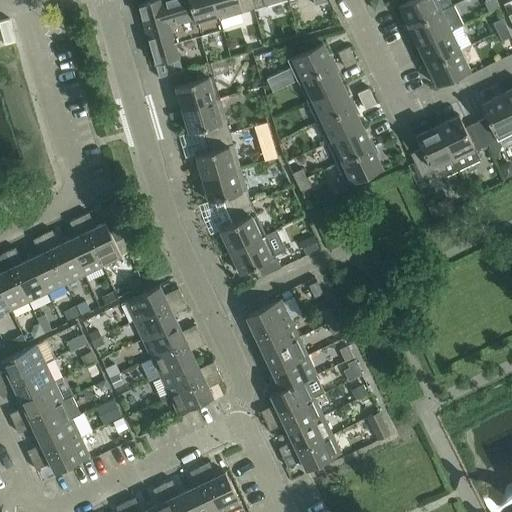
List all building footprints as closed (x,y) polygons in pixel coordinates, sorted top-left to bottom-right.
[(200,36),(189,0),(153,0),(138,5),(155,65),(179,58),(174,43),(200,36)] [(213,0),(189,0),(200,36),(223,29),(220,19),(219,20),(213,0)] [(213,0),(219,20),(220,19),(254,10),(250,0),(213,0)] [(250,0),(254,10),(286,0),(250,0)] [(378,0),(371,0),(369,1),(374,12),(384,7),(381,1),(378,0)] [(410,0),(398,6),(408,27),(441,11),(436,0),(410,0)] [(441,11),(408,27),(418,46),(451,30),(441,11)] [(493,23),(497,32),(507,27),(502,18),(493,23)] [(507,27),(497,32),(501,41),(511,36),(507,27)] [(451,30),(418,46),(427,66),(460,50),(451,30)] [(287,59),(297,81),(333,64),(323,42),(287,59)] [(337,52),(341,60),(353,54),(349,47),(337,52)] [(460,50),(427,66),(437,86),(470,70),(460,50)] [(353,54),(341,60),(345,68),(356,62),(353,54)] [(213,75),(228,70),(225,59),(209,63),(213,75)] [(175,86),(182,109),(220,98),(213,75),(209,63),(185,70),(189,82),(175,86)] [(333,64),(297,81),(307,102),(343,85),(333,64)] [(343,85),(307,102),(317,122),(353,105),(343,85)] [(357,93),(361,101),(372,96),(368,88),(357,93)] [(511,89),(502,94),(511,115),(511,89)] [(486,117),(476,123),(486,145),(511,133),(511,115),(502,94),(480,105),(486,117)] [(372,96),(361,101),(365,109),(376,104),(372,96)] [(220,98),(182,109),(188,132),(202,129),(205,140),(230,133),(220,98)] [(353,105),(317,122),(327,143),(362,126),(353,105)] [(459,115),(437,125),(458,170),(480,160),(476,151),(486,145),(476,123),(465,128),(459,115)] [(458,170),(437,125),(415,136),(421,148),(410,154),(421,177),(435,170),(437,174),(445,176),(458,170)] [(362,126),(327,143),(337,163),(372,146),(362,126)] [(195,155),(202,179),(240,167),(230,133),(205,140),(209,151),(195,155)] [(372,146),(337,163),(347,185),(383,168),(372,146)] [(507,163),(499,167),(505,179),(511,175),(511,166),(511,165),(507,163)] [(240,167),(202,179),(209,202),(222,198),(226,211),(250,202),(240,167)] [(292,173),(296,183),(306,178),(302,169),(292,173)] [(306,178),(296,183),(301,192),(310,187),(306,178)] [(250,202),(226,211),(232,224),(219,230),(230,252),(265,235),(250,202)] [(89,213),(79,217),(102,266),(122,257),(105,222),(95,227),(89,213)] [(76,236),(67,240),(84,275),(102,266),(79,217),(69,222),(76,236)] [(52,230),(42,235),(65,284),(84,275),(67,240),(59,244),(52,230)] [(39,254),(31,258),(47,292),(65,284),(42,235),(33,239),(39,254)] [(265,235),(230,252),(240,273),(253,267),(258,278),(281,268),(265,235)] [(314,237),(302,242),(307,253),(319,248),(314,237)] [(15,248),(5,252),(29,301),(47,292),(31,258),(22,262),(15,248)] [(0,265),(3,271),(0,272),(0,288),(10,310),(29,301),(5,252),(0,254),(0,265)] [(140,277),(127,283),(131,292),(141,287),(144,285),(140,277)] [(309,286),(315,297),(323,293),(317,282),(309,286)] [(125,301),(134,321),(183,297),(178,288),(164,295),(159,285),(125,301)] [(0,314),(10,310),(0,288),(0,314)] [(113,292),(102,297),(105,305),(116,300),(113,292)] [(183,297),(134,321),(143,339),(177,323),(173,314),(187,307),(183,297)] [(246,316),(255,335),(289,319),(280,299),(246,316)] [(86,302),(77,307),(82,316),(91,312),(86,302)] [(75,307),(64,313),(68,321),(79,315),(75,307)] [(322,312),(327,323),(335,319),(330,308),(322,312)] [(45,315),(38,319),(40,323),(45,334),(52,330),(45,315)] [(289,319),(255,335),(264,353),(298,337),(289,319)] [(335,319),(327,323),(332,335),(341,331),(335,319)] [(34,326),(32,333),(34,339),(45,334),(40,323),(34,326)] [(177,323),(143,339),(152,358),(200,334),(196,325),(181,331),(177,323)] [(98,332),(90,336),(93,343),(102,338),(98,332)] [(200,334),(152,358),(141,363),(149,381),(160,376),(195,359),(191,351),(205,344),(200,334)] [(22,335),(11,341),(15,348),(26,343),(22,335)] [(84,335),(68,343),(72,351),(87,343),(88,343),(84,335)] [(298,337),(264,353),(272,372),(307,355),(298,337)] [(102,338),(93,343),(96,349),(105,345),(102,338)] [(0,372),(0,384),(45,363),(36,344),(1,360),(6,370),(0,372)] [(348,346),(340,349),(345,361),(353,357),(348,346)] [(92,353),(82,357),(86,366),(96,361),(92,353)] [(307,355),(272,372),(281,389),(281,390),(305,379),(306,380),(316,375),(307,355)] [(195,359),(160,376),(169,394),(218,371),(213,361),(199,368),(195,359)] [(355,359),(346,363),(348,367),(354,378),(362,374),(355,359)] [(45,363),(0,384),(0,394),(1,396),(15,389),(19,398),(54,382),(45,363)] [(115,364),(105,369),(109,378),(120,373),(115,364)] [(218,371),(169,394),(178,414),(213,397),(208,388),(223,381),(218,371)] [(275,404),(260,411),(265,421),(314,397),(324,392),(316,375),(306,380),(305,379),(281,390),(281,389),(270,394),(275,404)] [(115,376),(110,379),(113,386),(119,384),(115,376)] [(9,414),(14,423),(63,400),(54,382),(19,398),(23,407),(9,414)] [(362,387),(351,392),(355,399),(366,394),(362,387)] [(63,400),(14,423),(18,433),(33,426),(37,435),(71,418),(80,414),(72,396),(63,400)] [(314,397),(265,421),(270,430),(284,423),(288,432),(323,416),(314,397)] [(114,399),(100,406),(108,423),(122,416),(114,399)] [(367,418),(378,440),(390,434),(379,412),(367,418)] [(278,448),(283,457),(331,434),(323,416),(288,432),(292,441),(278,448)] [(27,450),(31,460),(80,437),(71,418),(37,435),(41,444),(27,450)] [(123,418),(114,422),(118,432),(128,428),(123,418)] [(331,434),(283,457),(287,467),(301,460),(306,470),(341,453),(331,434)] [(80,437),(31,460),(36,470),(50,463),(55,473),(89,456),(80,437)] [(208,462),(199,467),(220,511),(229,511),(241,506),(225,472),(215,476),(208,462)] [(196,486),(187,490),(197,511),(220,511),(199,467),(189,471),(196,486)] [(172,480),(162,484),(175,511),(197,511),(187,490),(178,494),(172,480)] [(159,503),(150,507),(152,511),(175,511),(162,484),(152,489),(159,503)] [(135,497),(125,502),(130,511),(152,511),(150,507),(142,511),(135,497)] [(118,511),(130,511),(125,502),(116,506),(118,511)]
